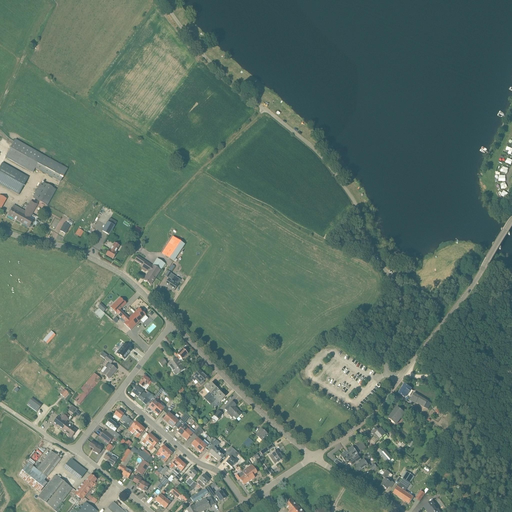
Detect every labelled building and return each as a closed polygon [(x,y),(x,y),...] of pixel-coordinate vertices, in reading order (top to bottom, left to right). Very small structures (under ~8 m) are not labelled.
[(60,182),(67,169),(15,140),(6,157),(32,173),(35,168),(60,182)] [(29,178),(2,163),(0,167),(0,185),(19,196),(29,178)] [(47,205),(57,188),(44,180),(34,198),(47,205)] [(37,204),(39,201),(35,199),(34,202),(31,201),(23,214),(12,208),(8,216),(22,224),(26,216),(30,218),(37,205),(37,204)] [(34,220),(30,218),(26,216),(22,224),(29,228),(34,220)] [(109,235),(114,226),(108,222),(102,231),(109,235)] [(70,226),(64,223),(59,231),(65,234),(70,226)] [(136,227),(133,233),(138,236),(141,230),(136,227)] [(79,229),(75,234),(80,237),(83,232),(79,229)] [(174,261),(175,259),(185,245),(173,237),(162,254),(173,261),(174,261)] [(106,255),(113,260),(116,254),(120,246),(115,243),(110,250),(109,250),(106,255)] [(143,280),(151,285),(165,264),(157,259),(153,266),(137,256),(135,260),(143,265),(141,269),(148,273),(143,280)] [(164,285),(174,291),(178,285),(177,285),(180,280),(173,276),(171,275),(168,279),(164,285)] [(116,313),(121,318),(124,314),(120,310),(126,304),(120,298),(110,308),(116,314),(116,313)] [(129,319),(124,314),(121,318),(125,322),(124,324),(131,331),(146,315),(139,309),(129,319)] [(96,315),(101,319),(105,314),(100,310),(96,315)] [(48,344),(56,335),(52,331),(43,340),(48,344)] [(125,360),(132,350),(124,344),(117,354),(125,360)] [(182,360),(188,354),(183,349),(178,354),(176,352),(173,354),(176,358),(177,358),(179,361),(180,363),(183,361),(182,360)] [(115,362),(116,362),(108,356),(105,360),(108,362),(105,366),(108,368),(103,374),(109,379),(116,370),(110,365),(113,361),(115,362)] [(185,370),(180,363),(179,361),(177,358),(176,358),(167,364),(175,376),(185,370)] [(162,367),(163,367),(167,364),(163,359),(159,362),(162,367)] [(201,384),(204,381),(208,377),(205,375),(205,376),(200,370),(193,377),(193,376),(191,378),(194,382),(196,380),(201,384)] [(102,379),(94,373),(73,399),(80,405),(102,379)] [(143,388),(145,385),(146,386),(147,384),(149,385),(151,382),(150,381),(144,376),(140,381),(141,382),(139,385),(143,388)] [(207,402),(219,390),(212,383),(206,389),(209,392),(203,398),(207,402)] [(408,395),(412,389),(404,384),(399,394),(405,397),(406,395),(408,395)] [(182,394),(186,390),(182,385),(178,390),(182,394)] [(143,392),(142,392),(136,387),(132,393),(138,398),(139,397),(143,401),(142,402),(147,405),(149,403),(152,398),(152,399),(154,397),(148,392),(146,394),(143,392)] [(69,393),(64,389),(60,394),(64,398),(69,393)] [(152,399),(155,401),(162,392),(167,397),(168,395),(161,389),(154,397),(152,399)] [(219,403),(225,397),(219,390),(207,402),(210,405),(216,399),(219,403)] [(418,404),(424,408),(428,402),(428,401),(414,393),(410,400),(416,404),(415,404),(417,405),(418,404)] [(44,403),(36,397),(35,399),(32,397),(27,405),(32,409),(32,408),(34,409),(33,410),(37,412),(44,403)] [(175,402),(171,398),(168,400),(170,402),(166,406),(169,408),(175,402)] [(153,412),(161,403),(162,403),(159,400),(157,403),(155,401),(151,405),(149,407),(153,412)] [(171,410),(177,404),(175,402),(169,408),(171,410)] [(236,419),(241,414),(234,407),(236,406),(232,402),(225,409),(227,412),(226,413),(232,418),(234,417),(236,419)] [(164,409),(159,405),(161,403),(153,412),(158,416),(164,409)] [(72,406),(68,410),(74,415),(78,410),(72,406)] [(397,408),(388,419),(397,425),(405,414),(397,408)] [(126,428),(130,423),(132,421),(129,418),(128,419),(123,415),(124,415),(118,410),(114,415),(115,415),(113,418),(118,422),(120,419),(124,423),(122,425),(126,428)] [(217,419),(218,419),(223,414),(218,410),(214,415),(217,419)] [(175,415),(174,417),(169,413),(163,420),(168,424),(175,415)] [(66,422),(68,419),(63,414),(60,417),(59,415),(53,424),(62,431),(68,423),(66,422)] [(178,422),(176,419),(178,417),(175,415),(168,424),(173,428),(178,422)] [(184,424),(190,418),(188,416),(182,422),(184,424)] [(71,438),(77,431),(72,426),(73,424),(70,421),(68,423),(62,431),(71,438)] [(116,425),(114,424),(110,421),(106,426),(112,430),(113,429),(114,430),(110,435),(116,440),(120,435),(115,432),(118,428),(116,426),(116,425)] [(133,434),(140,426),(136,422),(131,427),(127,432),(129,434),(130,432),(133,434)] [(188,430),(190,427),(188,425),(185,428),(183,426),(177,432),(182,437),(188,430)] [(140,435),(145,430),(140,426),(133,434),(135,432),(138,434),(135,437),(137,438),(140,435)] [(387,435),(381,429),(378,431),(376,428),(375,430),(374,429),(373,430),(374,431),(369,434),(372,437),(374,435),(380,442),(387,435)] [(187,441),(193,434),(188,430),(182,437),(187,441)] [(261,441),(267,434),(262,430),(256,436),(258,438),(261,441)] [(99,437),(108,444),(113,438),(104,431),(99,437)] [(149,444),(154,438),(149,434),(144,439),(145,440),(142,443),(144,444),(147,441),(149,444)] [(154,448),(159,442),(154,438),(149,444),(152,446),(149,449),(151,451),(154,448)] [(196,449),(202,442),(197,438),(191,445),(196,449)] [(243,444),(248,448),(253,442),(248,438),(243,444)] [(127,449),(132,444),(127,440),(123,445),(127,449)] [(209,453),(214,458),(220,450),(219,452),(216,450),(218,447),(217,446),(218,446),(220,443),(218,442),(216,440),(214,442),(215,443),(213,445),(212,446),(209,449),(211,451),(209,453)] [(366,447),(364,445),(361,441),(356,445),(361,451),(366,447)] [(93,451),(99,455),(102,449),(97,445),(97,444),(92,442),(89,446),(94,449),(93,451)] [(196,449),(201,454),(207,447),(202,442),(196,449)] [(265,453),(270,450),(274,447),(271,444),(262,450),(265,453)] [(163,456),(168,450),(163,446),(158,452),(156,455),(158,456),(160,453),(163,456)] [(228,456),(234,449),(231,447),(225,454),(228,456)] [(358,454),(356,451),(353,447),(346,452),(351,459),(352,460),(350,462),(353,466),(356,464),(361,460),(357,455),(358,454)] [(131,451),(132,452),(134,453),(134,454),(135,453),(138,456),(140,454),(140,453),(137,451),(133,448),(131,451)] [(379,452),(380,454),(388,463),(391,466),(395,461),(393,459),(385,450),(384,448),(379,452)] [(38,450),(36,449),(29,458),(31,460),(38,450)] [(126,468),(125,468),(134,453),(127,449),(120,461),(123,462),(119,470),(123,473),(122,475),(128,479),(131,472),(126,469),(126,468)] [(236,462),(234,460),(239,454),(234,449),(228,456),(230,458),(226,463),(232,468),(236,462)] [(168,460),(173,454),(168,450),(163,456),(165,458),(163,461),(165,463),(167,460),(168,460)] [(219,462),(225,454),(220,450),(214,458),(219,462)] [(44,481),(57,464),(61,459),(51,451),(37,470),(29,463),(18,476),(39,493),(47,483),(44,481)] [(145,462),(150,456),(143,451),(140,453),(140,454),(138,456),(145,462)] [(283,458),(282,456),(281,455),(280,455),(277,451),(272,454),(269,456),(275,465),(279,462),(281,461),(281,460),(284,458),(283,458)] [(351,459),(346,452),(341,456),(346,463),(347,464),(350,462),(352,460),(351,459)] [(118,458),(112,455),(111,456),(107,453),(104,458),(109,461),(107,463),(113,467),(118,458)] [(368,465),(365,461),(367,459),(368,460),(373,457),(371,454),(363,459),(364,460),(362,462),(361,460),(356,464),(357,465),(356,466),(356,467),(355,468),(355,470),(356,471),(357,471),(359,471),(360,471),(368,465)] [(176,468),(181,462),(177,458),(172,464),(169,467),(171,469),(174,466),(176,468)] [(79,481),(83,475),(86,472),(71,459),(63,469),(79,481)] [(149,465),(148,464),(143,461),(136,471),(142,476),(149,465)] [(181,472),(186,466),(181,462),(176,468),(174,471),(176,473),(178,475),(181,472)] [(249,482),(255,478),(253,476),(257,473),(252,465),(245,470),(242,472),(245,476),(249,482)] [(163,476),(166,472),(168,469),(166,467),(163,469),(160,473),(163,476)] [(192,480),(197,474),(192,469),(187,474),(190,477),(185,483),(190,487),(194,482),(192,480)] [(387,489),(389,486),(391,483),(389,482),(391,478),(393,475),(390,474),(390,473),(386,470),(382,477),(385,479),(381,486),(387,489)] [(238,481),(239,479),(244,486),(249,482),(245,476),(242,472),(239,474),(237,476),(237,475),(235,476),(238,481)] [(410,483),(414,476),(408,472),(403,478),(410,483)] [(38,497),(54,511),(72,489),(55,475),(38,497)] [(90,490),(95,483),(94,482),(97,480),(91,475),(85,483),(83,482),(82,484),(90,490)] [(149,486),(141,481),(142,478),(137,475),(133,482),(138,485),(136,487),(145,492),(149,486)] [(202,488),(209,480),(204,475),(197,483),(202,488)] [(172,487),(177,481),(174,478),(170,483),(169,484),(172,487)] [(444,481),(438,478),(433,486),(437,488),(437,489),(439,492),(441,490),(440,490),(444,484),(443,483),(444,481)] [(405,491),(408,488),(400,483),(393,493),(409,504),(414,497),(405,491)] [(82,501),(90,490),(82,484),(74,494),(75,495),(72,498),(79,503),(81,500),(82,501)] [(175,488),(170,493),(178,499),(179,498),(182,494),(175,488)] [(422,498),(428,490),(426,488),(424,491),(425,492),(424,493),(421,491),(418,495),(422,498)] [(197,500),(208,493),(205,489),(194,495),(197,500)] [(216,496),(220,502),(226,498),(222,491),(221,492),(220,489),(214,493),(216,495),(216,496)] [(160,505),(165,499),(163,497),(165,493),(163,492),(155,501),(160,505)] [(87,498),(91,501),(95,504),(98,501),(93,498),(90,495),(87,498)] [(193,503),(197,500),(194,495),(188,500),(186,501),(188,504),(192,501),(193,503)] [(165,509),(173,500),(168,496),(165,499),(160,505),(165,509)] [(214,505),(210,497),(206,499),(199,503),(204,511),(211,507),(214,505)] [(303,511),(297,505),(296,505),(291,499),(284,505),(290,511),(303,511)] [(97,511),(98,511),(85,502),(78,511),(97,511)] [(104,511),(123,511),(113,502),(104,511)] [(428,511),(439,511),(432,502),(424,507),(427,511),(428,511)] [(187,511),(201,511),(204,511),(199,503),(186,510),(187,511)]
